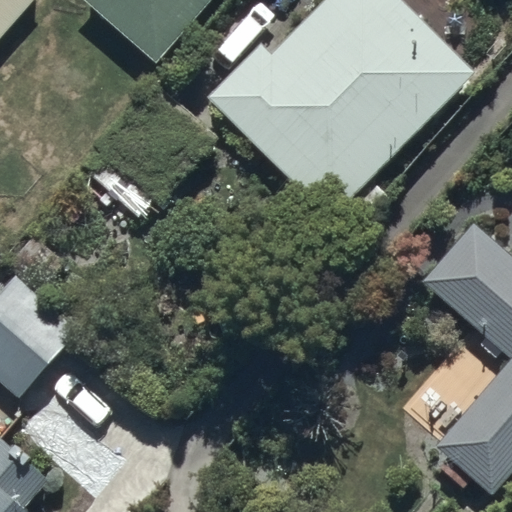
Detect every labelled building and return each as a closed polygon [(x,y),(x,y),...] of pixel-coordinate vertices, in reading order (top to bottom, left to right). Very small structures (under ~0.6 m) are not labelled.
[(36,0),(0,0),(0,55),(43,6),(36,0)] [(82,0),(80,3),(160,78),(231,0),(82,0)] [(264,53),(209,108),(332,230),(478,82),(395,0),(339,0),(276,65),(264,53)] [(511,366),(435,455),(497,508),(511,489),(511,263),(472,230),(421,290),(511,366)] [(15,287),(0,302),(0,385),(23,408),(80,347),(15,287)] [(0,511),(33,511),(49,493),(0,451),(0,511)]
